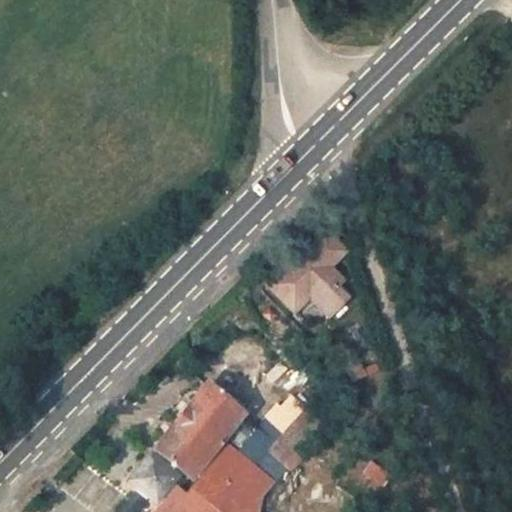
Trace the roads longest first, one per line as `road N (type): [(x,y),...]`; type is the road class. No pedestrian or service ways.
road 1 (primary): [(0,469),(345,123)]
road 2 (primary): [(345,123),(469,0)]
road 3 (unclassified): [(280,0),(284,34),(313,99),(345,123)]
